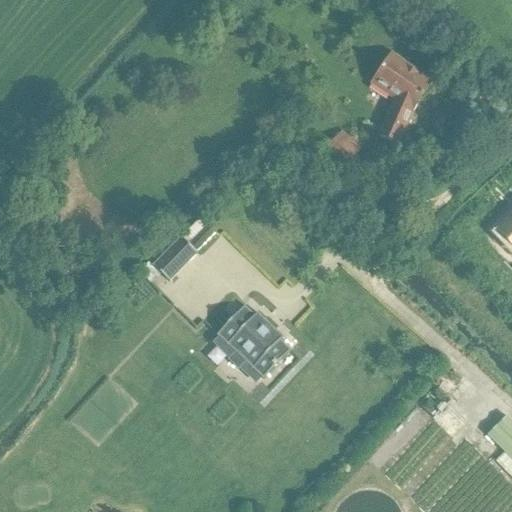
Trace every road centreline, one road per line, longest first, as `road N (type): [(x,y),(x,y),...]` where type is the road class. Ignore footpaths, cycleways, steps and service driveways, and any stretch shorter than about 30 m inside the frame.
road 1 (unclassified): [(358,272),(511,125)]
road 2 (track): [(407,511),(403,498),(489,406)]
